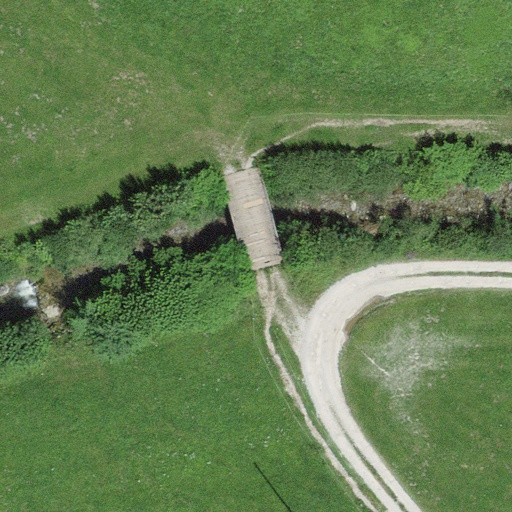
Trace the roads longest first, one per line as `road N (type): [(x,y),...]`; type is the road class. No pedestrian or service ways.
road 1 (track): [(395,511),(325,412),(308,352),(329,302),(369,283),(511,279)]
road 2 (track): [(308,352),(261,279),(235,166)]
